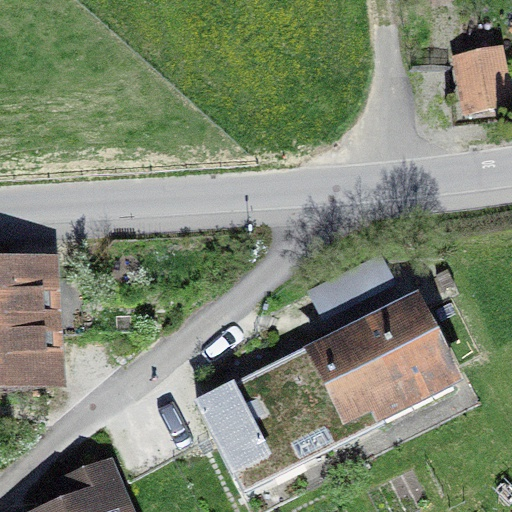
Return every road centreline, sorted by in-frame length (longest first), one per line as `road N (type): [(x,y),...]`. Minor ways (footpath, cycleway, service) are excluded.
road 1 (residential): [(352,185),(244,289),(0,493)]
road 2 (tertiary): [(352,185),(0,206)]
road 3 (track): [(385,182),(381,0)]
road 4 (tertiary): [(511,166),(352,185)]
